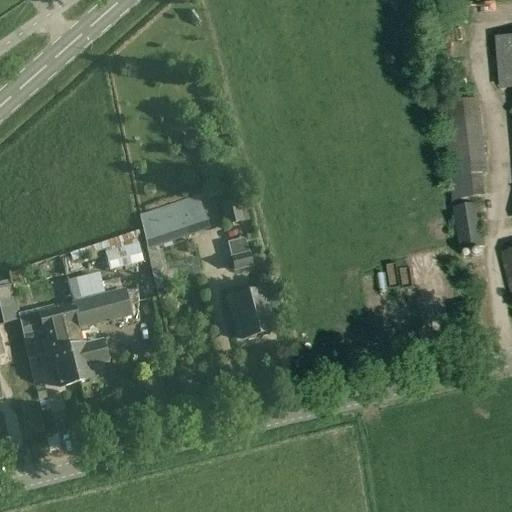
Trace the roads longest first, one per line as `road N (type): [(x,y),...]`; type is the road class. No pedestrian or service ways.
road 1 (unclassified): [(0,488),(511,358)]
road 2 (secondary): [(0,102),(117,0)]
